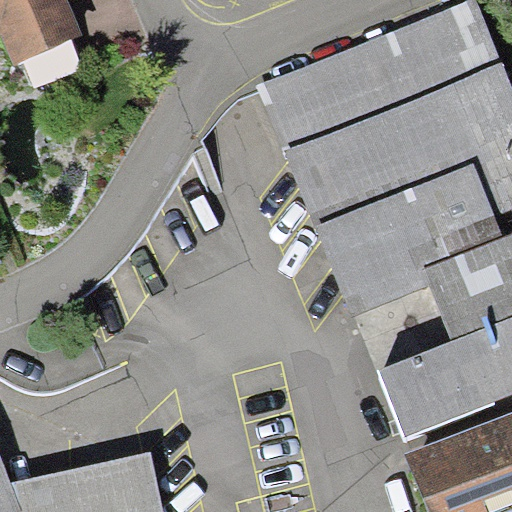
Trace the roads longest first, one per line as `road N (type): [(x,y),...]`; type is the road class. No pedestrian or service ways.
road 1 (residential): [(196,82),(134,197),(87,257),(0,305)]
road 2 (residential): [(368,0),(279,33),(196,82)]
